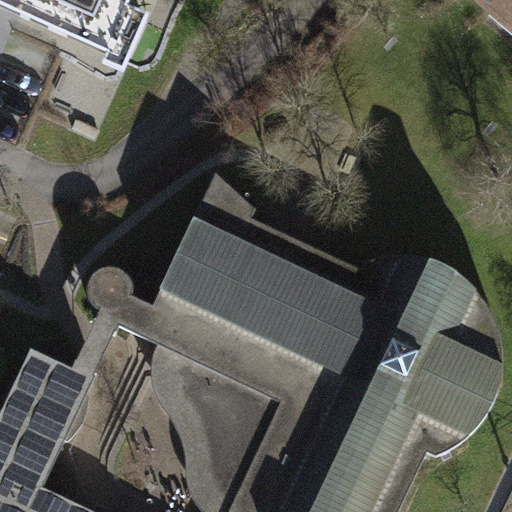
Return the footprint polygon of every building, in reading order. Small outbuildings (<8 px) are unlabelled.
[(131,0),(0,0),(0,7),(108,54),(131,0)] [(511,0),(482,0),(494,10),(502,0),(505,0),(511,5),(511,0)] [(511,5),(505,0),(502,0),(494,10),(511,25),(511,5)] [(216,174),(153,306),(132,296),(132,285),(128,277),(122,271),(111,268),(99,271),(91,279),(87,291),(90,303),(98,311),(98,313),(117,322),(115,325),(120,327),(170,350),(166,365),(167,385),(176,403),(187,418),(194,434),(199,450),(200,470),(204,488),(213,502),(227,511),(398,511),(427,454),(436,458),(451,452),(466,440),(481,424),(493,404),(501,383),(503,362),(502,343),(497,326),(488,309),(479,294),(467,283),(454,272),(439,265),(423,260),(401,258),(383,259),(366,263),(362,271),(252,219),(255,210),(216,174)] [(117,322),(98,313),(71,369),(94,379),(120,327),(115,325),(117,322)] [(71,369),(30,350),(0,413),(0,511),(114,511),(102,508),(90,507),(89,509),(43,487),(65,441),(67,442),(76,433),(83,423),(87,410),(88,398),(85,397),(94,379),(71,369)]
